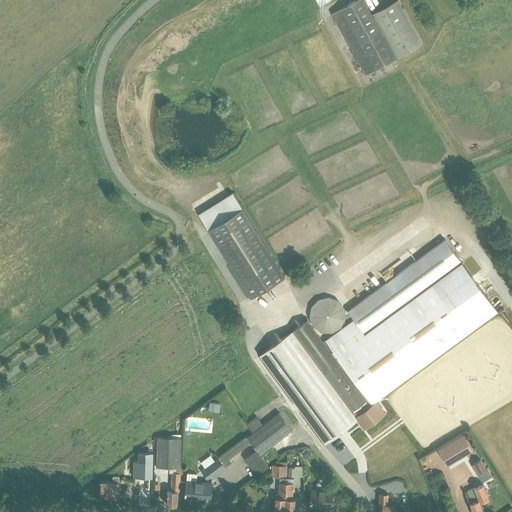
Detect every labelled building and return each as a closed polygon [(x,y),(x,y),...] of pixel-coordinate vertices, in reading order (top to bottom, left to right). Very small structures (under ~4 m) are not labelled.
[(367,74),(396,58),(364,0),(358,0),(334,13),(367,74)] [(381,9),(373,13),(384,33),(390,45),(397,56),(397,58),(399,57),(421,44),(422,44),(421,43),(415,32),(408,20),(398,0),(397,0),(393,2),(381,9)] [(199,214),(250,298),(285,277),(233,193),(199,214)] [(354,320),(324,342),(323,343),(307,320),(260,354),(326,443),(360,418),(367,427),(364,429),(365,429),(387,413),(377,400),(469,332),(498,311),(445,239),(348,311),(354,320)] [(315,324),(348,323),(348,313),(317,314),(317,309),(315,309),(315,324)] [(210,410),(219,411),(221,403),(211,402),(210,410)] [(248,438),(261,454),(293,429),(280,412),(248,438)] [(248,422),(254,430),(263,423),(257,414),(248,422)] [(473,450),(463,434),(438,449),(448,465),(473,450)] [(180,468),(181,438),(157,437),(156,467),(180,468)] [(251,443),(246,437),(218,458),(202,471),(208,478),(210,476),(212,479),(213,478),(226,468),(233,463),(229,459),(251,443)] [(302,453),(307,459),(313,454),(308,448),(302,453)] [(268,466),(256,451),(244,459),(257,474),(268,466)] [(152,477),(152,452),(138,452),(138,461),(134,461),(134,477),(152,477)] [(481,459),(474,463),(479,473),(487,468),(481,459)] [(286,475),(287,466),(272,465),(271,475),(278,476),(278,475),(286,475)] [(289,476),(304,476),(304,466),(295,466),(295,467),(289,467),(289,476)] [(180,473),(172,472),(171,491),(167,491),(167,505),(177,505),(178,492),(179,492),(180,473)] [(197,475),(187,474),(185,499),(201,500),(200,503),(210,503),(212,484),(197,482),(197,475)] [(112,482),(101,481),(100,495),(117,496),(118,483),(118,482),(119,476),(113,476),(112,482)] [(285,511),(286,478),(280,478),(278,497),(276,497),(275,511),(285,511)] [(294,479),(286,478),(285,511),(294,511),(295,499),(293,498),(294,479)] [(490,498),(484,484),(468,490),(472,502),(470,503),(473,511),(484,511),(480,502),(490,498)] [(332,509),(333,491),(312,490),(311,506),(322,507),(322,509),(332,509)] [(395,511),(396,505),(387,505),(388,494),(380,493),(379,511),(383,511),(382,511),(395,511)]
